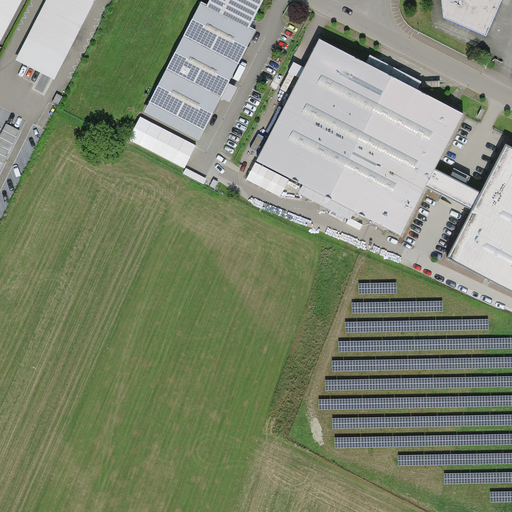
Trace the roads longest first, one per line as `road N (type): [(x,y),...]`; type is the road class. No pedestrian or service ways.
road 1 (unknown): [(281,0),(215,136),(220,164),(415,255)]
road 2 (residential): [(366,20),(511,95)]
